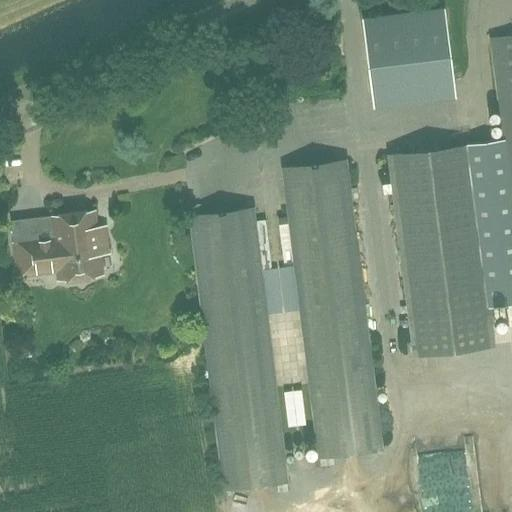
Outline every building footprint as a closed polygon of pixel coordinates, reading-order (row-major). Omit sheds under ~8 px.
[(379,103),(463,93),(458,45),(451,46),(447,5),(369,14),(379,103)] [(487,303),(511,300),(511,206),(504,141),(468,145),(487,303)] [(412,355),(492,346),(468,145),(388,155),(412,355)] [(317,456),(379,448),(345,160),(283,167),(317,456)] [(224,489),(286,481),(252,208),(190,216),(224,489)] [(54,238),(38,240),(14,243),(18,276),(42,273),(58,271),(59,279),(72,278),(75,281),(86,280),(88,276),(101,274),(98,254),(107,252),(104,234),(103,226),(95,227),(93,212),(51,217),(54,238)]
